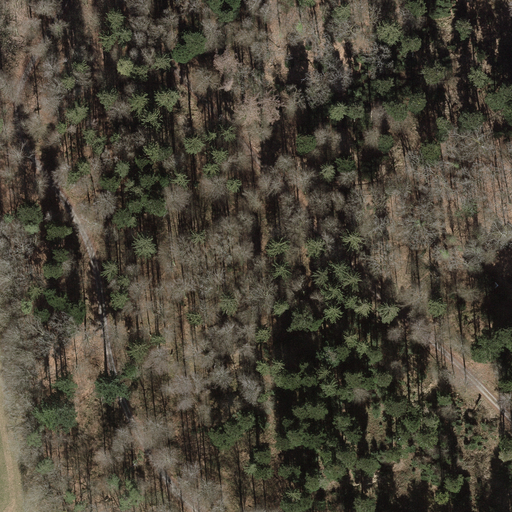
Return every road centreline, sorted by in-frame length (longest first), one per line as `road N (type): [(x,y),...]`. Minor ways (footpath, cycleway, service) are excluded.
road 1 (track): [(129,0),(177,73),(315,228),(511,428)]
road 2 (track): [(202,511),(155,460),(121,397),(93,259),(17,123),(20,85),(65,0)]
